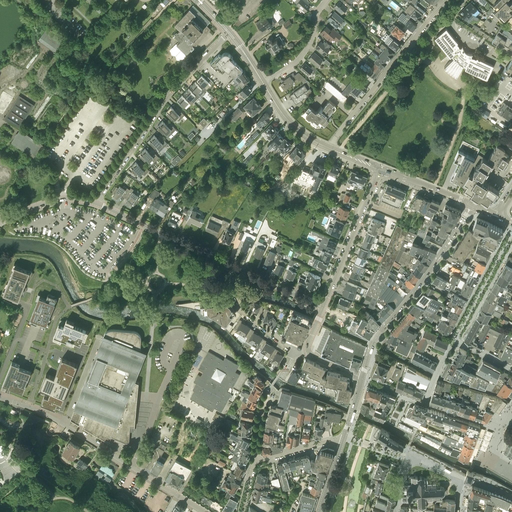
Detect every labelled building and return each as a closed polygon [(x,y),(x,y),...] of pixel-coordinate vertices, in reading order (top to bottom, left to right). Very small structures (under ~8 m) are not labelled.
[(308,1),(307,0),(295,0),(294,2),(297,4),(302,9),(301,10),(304,13),(310,6),(306,3),(308,1)] [(351,6),(344,0),(342,3),(339,1),(334,7),(342,14),(347,9),(348,10),(351,6)] [(417,0),(418,0),(415,4),(424,11),(425,10),(426,9),(427,8),(427,7),(425,6),(426,5),(427,5),(429,3),(425,0),(417,0)] [(497,0),(493,4),(495,6),(497,5),(499,7),(494,11),(498,16),(500,14),(504,19),(511,11),(511,10),(511,0),(511,1),(510,2),(508,0),(497,0)] [(470,2),(465,8),(475,15),(478,12),(476,10),(477,9),(470,2)] [(408,12),(409,13),(416,19),(416,20),(417,19),(418,21),(419,20),(420,20),(421,18),(421,17),(421,16),(422,14),(410,4),(404,11),(407,13),(408,12)] [(180,41),(177,44),(187,54),(191,50),(192,50),(194,48),(194,47),(194,46),(192,44),(194,43),(195,44),(196,44),(198,42),(208,32),(210,30),(210,29),(207,26),(207,25),(190,9),(190,8),(175,24),(181,29),(175,35),(180,41)] [(466,20),(471,15),(474,16),(475,15),(465,8),(459,13),(466,20)] [(344,19),(335,11),(332,14),(333,14),(331,16),(330,16),(328,19),(331,21),(330,22),(336,28),(344,19)] [(261,19),(256,22),(258,25),(259,25),(262,30),(267,27),(268,29),(275,24),(270,17),(272,15),(269,12),(261,18),(261,19)] [(400,16),(403,17),(402,18),(406,20),(404,23),(413,30),(413,29),(413,30),(413,29),(414,29),(415,28),(415,27),(416,26),(415,26),(417,24),(402,13),(400,16)] [(290,20),(283,25),(286,28),(292,24),(290,20)] [(400,26),(399,27),(394,23),(392,26),(394,28),(391,31),(400,38),(403,35),(401,34),(405,30),(403,29),(404,28),(400,26)] [(333,33),(326,26),(321,33),(330,41),(333,38),(337,41),(342,35),(336,30),(333,33)] [(38,40),(55,52),(64,39),(48,27),(38,40)] [(446,29),(437,36),(450,53),(453,56),(452,56),(453,58),(444,67),(447,70),(453,74),(457,76),(463,65),(487,77),(493,66),(487,63),(477,57),(476,58),(474,57),(473,57),(472,57),(472,54),(473,54),(471,54),(470,54),(468,53),(467,53),(465,51),(464,50),(463,49),(462,46),(462,47),(460,47),(459,46),(459,45),(457,43),(458,43),(458,42),(457,42),(446,29)] [(499,40),(504,43),(507,37),(499,31),(492,42),(496,45),(499,40)] [(393,38),(386,33),(384,36),(387,38),(385,41),(396,50),(397,50),(398,49),(399,48),(399,47),(401,45),(393,38)] [(272,37),(267,40),(268,42),(268,43),(266,44),(269,49),(271,48),(274,52),(283,46),(280,42),(283,40),(280,36),(274,39),(272,37)] [(508,46),(511,48),(511,39),(507,37),(504,43),(503,44),(508,47),(508,46)] [(319,43),(316,47),(324,55),(330,49),(328,48),(331,45),(325,39),(322,42),(320,44),(319,43)] [(392,55),(394,53),(386,46),(382,43),(380,45),(382,47),(380,49),(390,57),(391,57),(392,57),(393,56),(393,55),(392,55)] [(390,57),(380,49),(376,46),(374,49),(380,53),(378,56),(386,62),(390,57)] [(218,68),(223,72),(223,73),(227,69),(235,77),(242,70),(243,70),(232,58),(233,57),(229,54),(229,53),(228,53),(227,53),(226,52),(225,53),(224,53),(221,55),(220,56),(219,56),(218,55),(210,62),(217,69),(218,68)] [(310,58),(310,60),(317,66),(322,60),(314,53),(310,58)] [(369,56),(382,67),(384,65),(385,65),(386,64),(386,63),(386,62),(378,56),(376,58),(371,53),(369,56)] [(511,59),(507,68),(506,67),(503,70),(505,71),(511,75),(511,59)] [(366,62),(378,72),(379,71),(380,70),(381,69),(381,68),(382,68),(375,62),(374,64),(371,62),(368,60),(366,62)] [(368,72),(374,77),(375,77),(377,75),(376,74),(378,72),(366,62),(363,65),(369,70),(368,72)] [(300,69),(308,75),(311,72),(313,74),(317,70),(312,66),(310,68),(305,63),(300,69)] [(348,69),(344,66),(336,75),(340,78),(348,69)] [(237,88),(240,84),(242,86),(249,79),(249,77),(248,76),(247,76),(245,73),(245,72),(244,70),(243,70),(242,70),(235,77),(230,82),(237,88)] [(281,86),(285,91),(288,88),(288,87),(290,86),(291,83),(293,83),(294,81),(297,79),(298,81),(301,79),(303,83),(308,80),(299,72),(295,75),(293,73),(289,76),(287,76),(287,77),(285,77),(285,78),(285,79),(284,80),(283,80),(282,82),(281,83),(282,85),(281,86)] [(213,83),(208,78),(206,80),(202,75),(197,80),(202,84),(204,87),(207,89),(211,85),(213,83)] [(355,97),(357,95),(358,96),(363,91),(364,92),(367,87),(356,78),(353,81),(352,80),(348,85),(350,87),(349,89),(347,87),(342,93),(343,94),(344,95),(346,93),(348,95),(350,93),(355,97)] [(197,94),(198,94),(200,96),(205,91),(207,89),(204,87),(202,84),(200,86),(195,82),(190,86),(195,91),(197,94)] [(248,84),(238,93),(240,95),(238,97),(241,100),(244,96),(245,96),(252,88),(252,86),(251,85),(250,86),(248,84)] [(310,88),(308,90),(304,85),(293,92),(294,93),(290,95),(293,100),(293,99),(294,100),(294,101),(296,104),(308,96),(313,92),(310,88)] [(6,86),(0,96),(0,112),(1,112),(4,114),(17,92),(6,86)] [(191,101),(191,100),(194,103),(198,98),(200,96),(198,94),(197,94),(195,91),(193,93),(188,88),(184,93),(189,98),(188,98),(191,101)] [(8,122),(9,121),(19,127),(34,104),(19,94),(4,116),(2,118),(8,122)] [(177,100),(184,107),(189,102),(191,105),(194,103),(191,100),(191,101),(188,98),(187,100),(182,95),(177,100)] [(262,106),(254,97),(245,105),(253,114),(262,106)] [(336,107),(336,106),(329,100),(323,108),(321,106),(316,112),(309,106),(303,112),(304,113),(309,118),(309,119),(311,122),(317,127),(318,127),(320,125),(322,127),(323,127),(329,120),(326,118),(328,116),(329,116),(330,116),(332,114),(331,113),(336,107)] [(511,108),(507,105),(506,105),(503,102),(496,112),(500,114),(511,122),(511,108)] [(174,118),(175,120),(178,118),(180,120),(185,115),(180,110),(178,108),(175,111),(171,106),(166,111),(170,114),(168,115),(173,119),(174,118)] [(235,121),(244,112),(238,107),(225,122),(229,126),(234,120),(235,121)] [(486,118),(489,113),(481,108),(478,113),(486,118)] [(264,124),(270,118),(269,116),(270,115),(266,112),(258,121),(256,122),(257,123),(256,123),(260,127),(260,126),(261,127),(264,123),(264,124)] [(204,118),(199,122),(204,127),(209,123),(204,118)] [(165,133),(169,136),(176,129),(171,124),(169,122),(167,125),(162,121),(158,125),(161,128),(160,129),(164,134),(165,133)] [(266,136),(269,140),(278,131),(278,129),(277,127),(275,127),(274,128),(271,124),(265,129),(269,133),(266,136)] [(20,129),(12,142),(37,159),(46,146),(20,129)] [(257,131),(251,137),(254,139),(259,134),(257,131)] [(273,150),(274,148),(278,144),(283,138),(280,135),(281,135),(279,133),(278,134),(268,146),(271,148),(273,150)] [(157,147),(159,149),(161,146),(163,148),(168,144),(163,139),(161,137),(158,139),(154,135),(150,139),(153,142),(151,143),(156,148),(157,147)] [(277,150),(280,147),(282,149),(281,150),(283,153),(285,151),(286,151),(292,144),(291,144),(291,143),(290,142),(289,142),(285,138),(278,145),(278,144),(274,148),(277,150)] [(450,177),(463,182),(477,153),(479,149),(463,141),(459,150),(458,150),(454,160),(458,162),(450,177)] [(500,141),(497,145),(505,150),(507,146),(500,141)] [(228,149),(222,143),(218,147),(224,153),(228,149)] [(292,159),(293,157),(295,159),(290,164),(294,167),(306,153),(302,150),(300,148),(300,147),(299,145),(297,146),(296,145),(289,154),(288,156),(292,159)] [(504,151),(505,150),(497,145),(487,160),(483,157),(477,153),(463,182),(466,185),(463,189),(470,194),(470,195),(477,199),(478,197),(487,203),(491,195),(494,197),(496,189),(487,183),(487,182),(483,179),(480,178),(481,177),(482,177),(483,176),(484,174),(485,175),(492,164),(498,168),(500,164),(504,167),(509,159),(505,157),(507,153),(504,151)] [(142,157),(146,161),(147,161),(148,160),(149,162),(152,160),(154,162),(159,157),(154,152),(152,150),(149,153),(145,148),(140,153),(143,156),(142,157)] [(149,170),(144,165),(142,164),(140,166),(135,162),(131,166),(134,169),(133,170),(137,175),(138,174),(140,176),(142,173),(144,175),(149,170)] [(306,176),(312,178),(310,182),(318,185),(322,176),(321,175),(323,171),(324,171),(325,168),(325,167),(323,166),(319,164),(319,165),(315,163),(314,162),(313,163),(313,164),(312,167),(311,167),(310,171),(309,172),(308,172),(306,176)] [(336,165),(333,163),(328,175),(335,178),(340,166),(339,166),(339,165),(337,164),(336,165)] [(347,182),(354,185),(359,174),(358,172),(356,171),(355,172),(352,171),(351,173),(347,182)] [(366,176),(366,175),(363,174),(362,175),(359,174),(354,185),(361,188),(362,187),(366,177),(366,176)] [(385,189),(381,199),(399,207),(406,191),(404,190),(403,190),(392,186),(392,185),(391,185),(386,183),(384,187),(385,188),(385,189)] [(130,189),(128,188),(124,185),(123,188),(120,186),(118,189),(116,188),(114,192),(115,193),(113,196),(118,200),(121,195),(124,197),(123,199),(126,196),(126,195),(130,189)] [(126,195),(126,196),(129,198),(125,203),(131,206),(133,202),(134,203),(138,198),(137,198),(139,195),(137,194),(136,193),(137,191),(131,187),(130,189),(126,195)] [(156,211),(161,203),(159,202),(160,200),(157,198),(158,195),(156,193),(151,197),(154,199),(152,203),(153,204),(151,207),(156,211)] [(342,203),(343,200),(348,202),(350,198),(351,195),(345,193),(342,193),(338,201),(342,203)] [(411,207),(417,210),(423,197),(418,195),(416,196),(411,207)] [(417,210),(425,214),(430,201),(428,199),(428,197),(425,196),(424,197),(423,197),(417,210),(418,210),(417,210)] [(431,216),(433,212),(434,210),(436,211),(440,202),(431,199),(431,201),(430,201),(425,214),(431,216)] [(162,214),(164,211),(165,212),(169,206),(171,208),(174,202),(171,200),(168,205),(165,203),(164,205),(161,203),(156,211),(162,214)] [(337,215),(345,218),(346,217),(346,218),(347,217),(348,217),(348,216),(348,215),(347,215),(349,210),(338,205),(336,210),(338,211),(337,215)] [(445,205),(441,214),(445,215),(446,213),(448,213),(447,215),(451,216),(453,213),(455,208),(445,205)] [(187,220),(186,223),(187,222),(190,224),(191,224),(192,221),(200,225),(200,226),(203,220),(201,218),(201,219),(199,218),(201,214),(197,212),(193,210),(195,207),(193,206),(185,219),(187,220)] [(456,221),(461,213),(460,211),(455,208),(453,213),(451,216),(447,215),(448,213),(446,213),(445,215),(456,221)] [(180,213),(177,211),(174,210),(168,223),(169,222),(171,223),(172,224),(171,225),(174,226),(175,225),(175,226),(177,221),(179,222),(182,217),(181,217),(182,214),(180,213)] [(445,215),(441,214),(441,213),(440,215),(442,216),(441,219),(442,219),(453,225),(456,221),(445,215)] [(210,220),(206,229),(206,228),(212,231),(217,234),(219,227),(224,229),(229,222),(222,219),(222,221),(212,217),(210,220)] [(482,233),(487,221),(479,218),(477,217),(476,218),(477,218),(473,227),(472,228),(481,233),(482,233)] [(384,223),(373,219),(372,218),(368,229),(369,229),(375,232),(379,234),(384,223)] [(451,228),(453,225),(442,219),(440,222),(433,218),(431,222),(450,230),(451,230),(451,228)] [(332,233),(339,236),(341,232),(339,232),(343,223),(336,220),(332,229),(334,229),(332,233)] [(494,248),(503,232),(502,229),(488,222),(487,221),(482,233),(485,235),(482,241),(480,240),(479,240),(494,248)] [(449,232),(450,230),(431,222),(430,225),(434,227),(433,231),(438,233),(438,232),(447,236),(449,232)] [(383,257),(380,262),(378,266),(389,271),(394,260),(397,255),(400,248),(404,239),(412,243),(416,234),(408,230),(397,225),(391,238),(383,257)] [(452,252),(462,259),(479,235),(480,235),(481,233),(472,228),(471,229),(469,227),(452,252)] [(443,241),(447,236),(438,232),(438,233),(433,231),(428,228),(426,234),(443,241)] [(227,229),(223,240),(229,243),(230,242),(231,242),(232,240),(231,239),(234,233),(232,233),(233,232),(227,229)] [(364,238),(373,242),(376,236),(374,235),(375,232),(369,229),(368,229),(369,230),(368,232),(367,232),(366,235),(365,235),(364,238)] [(249,245),(251,246),(256,236),(248,233),(247,234),(247,235),(244,234),(241,240),(244,241),(242,245),(241,248),(247,251),(249,245)] [(273,238),(276,240),(277,236),(271,234),(270,237),(267,242),(270,244),(273,238)] [(440,246),(443,241),(426,234),(424,237),(427,238),(428,238),(427,240),(425,244),(430,246),(432,242),(440,246)] [(361,248),(367,251),(369,248),(371,248),(373,242),(364,238),(363,241),(363,242),(362,245),(361,248)] [(323,245),(333,250),(334,249),(335,247),(335,246),(336,243),(331,241),(332,241),(329,240),(329,241),(325,239),(323,245)] [(422,253),(432,258),(437,252),(423,247),(421,246),(412,243),(404,239),(400,248),(415,256),(417,251),(421,253),(422,253)] [(494,248),(479,240),(476,247),(491,254),(494,248)] [(254,254),(261,257),(265,249),(264,249),(266,245),(263,244),(263,243),(258,241),(256,246),(257,246),(255,250),(256,250),(254,254)] [(332,254),(325,251),(326,249),(319,246),(318,249),(322,250),(319,256),(329,260),(330,260),(331,257),(330,257),(332,254)] [(491,254),(476,247),(472,257),(485,264),(487,262),(491,254)] [(358,255),(366,259),(369,251),(367,251),(361,248),(360,248),(359,251),(360,251),(358,255)] [(397,255),(424,270),(428,264),(418,258),(415,256),(400,248),(397,255)] [(264,262),(270,265),(276,253),(270,250),(264,262)] [(418,258),(428,264),(432,258),(422,253),(421,253),(418,258)] [(283,271),(284,270),(283,270),(287,262),(281,259),(282,255),(279,254),(275,262),(278,263),(275,271),(278,272),(277,273),(280,274),(281,273),(281,274),(283,270),(283,271)] [(355,264),(364,267),(367,259),(366,259),(358,255),(357,258),(356,258),(355,260),(356,261),(355,261),(356,262),(355,264)] [(395,261),(401,264),(412,271),(420,276),(420,275),(424,270),(397,255),(394,260),(395,261)] [(468,265),(471,267),(472,266),(482,270),(485,264),(472,257),(468,265)] [(314,262),(312,266),(316,268),(316,267),(325,271),(325,270),(326,268),(327,265),(323,263),(324,262),(313,258),(312,261),(314,262)] [(462,269),(468,272),(478,277),(482,270),(472,266),(471,267),(468,265),(463,263),(462,265),(463,266),(462,269)] [(511,277),(511,266),(506,263),(501,272),(511,277)] [(352,269),(362,274),(365,268),(364,267),(355,264),(352,269)] [(15,265),(4,293),(12,297),(19,300),(23,289),(30,271),(15,265)] [(366,293),(367,294),(373,296),(378,298),(379,295),(387,276),(389,271),(378,266),(376,272),(373,278),(370,284),(366,293)] [(415,282),(420,276),(412,271),(411,272),(402,266),(398,271),(400,272),(399,273),(415,282)] [(292,278),(293,279),(297,269),(293,267),(292,270),(289,269),(287,272),(288,273),(286,276),(290,278),(289,278),(291,279),(292,278)] [(360,280),(362,274),(352,269),(350,275),(360,280)] [(387,276),(408,291),(411,287),(396,276),(397,276),(390,271),(389,271),(387,276)] [(303,285),(306,287),(307,285),(315,289),(317,285),(319,285),(320,285),(321,283),(320,282),(319,281),(320,277),(309,272),(306,279),(300,277),(298,282),(303,285)] [(465,276),(467,277),(466,280),(475,284),(478,277),(468,272),(465,276)] [(501,272),(496,280),(506,286),(509,287),(511,285),(511,284),(511,277),(501,272)] [(396,276),(411,287),(415,282),(399,273),(397,276),(396,276)] [(432,280),(432,281),(449,290),(451,287),(453,284),(436,275),(433,280),(432,280)] [(450,281),(454,284),(471,292),(475,284),(466,280),(453,275),(450,281)] [(379,295),(394,308),(398,303),(401,300),(408,291),(387,276),(379,295)] [(491,289),(509,299),(510,299),(511,296),(505,294),(506,292),(511,295),(511,294),(511,289),(509,287),(506,286),(496,280),(491,289)] [(345,287),(362,294),(364,289),(347,282),(345,287)] [(345,287),(342,294),(360,301),(362,295),(362,294),(345,287)] [(434,290),(432,289),(428,287),(423,293),(430,297),(434,290)] [(456,293),(467,299),(468,296),(469,296),(470,294),(470,293),(462,289),(461,292),(457,290),(456,293)] [(486,298),(503,307),(506,302),(511,304),(511,300),(510,299),(509,299),(491,289),(486,298)] [(451,299),(463,305),(467,299),(456,293),(449,290),(446,296),(451,299)] [(57,297),(52,295),(48,293),(46,297),(39,295),(34,306),(29,320),(37,323),(38,320),(42,322),(41,325),(48,329),(49,329),(52,320),(49,319),(49,318),(50,316),(50,315),(53,306),(57,297)] [(433,313),(440,305),(442,303),(436,300),(430,297),(423,293),(415,303),(433,313)] [(391,312),(394,308),(379,295),(378,298),(377,300),(380,303),(391,312)] [(373,296),(370,301),(368,307),(373,309),(373,308),(377,300),(378,298),(373,296)] [(339,301),(338,304),(345,308),(345,307),(348,308),(350,302),(348,301),(341,298),(340,298),(339,300),(339,301)] [(486,298),(481,308),(491,314),(491,313),(499,317),(504,307),(503,307),(486,298)] [(447,306),(460,312),(461,309),(463,309),(464,307),(463,306),(463,305),(451,299),(447,306)] [(236,312),(232,307),(231,306),(230,305),(229,304),(228,303),(227,302),(224,302),(200,304),(201,306),(201,310),(204,312),(214,317),(224,325),(225,326),(225,327),(236,312)] [(263,308),(264,306),(254,302),(253,305),(251,304),(247,305),(248,307),(251,309),(251,310),(251,311),(254,314),(255,312),(257,313),(258,312),(261,313),(263,308)] [(387,316),(391,312),(380,303),(378,306),(381,308),(380,310),(387,316)] [(433,313),(415,303),(409,310),(422,319),(425,321),(426,320),(427,319),(428,318),(430,317),(433,313)] [(440,305),(443,307),(442,310),(448,313),(457,318),(460,312),(447,306),(442,303),(440,305)] [(381,323),(387,316),(375,306),(374,308),(377,312),(376,314),(374,312),(372,315),(381,323)] [(476,317),(486,322),(487,322),(491,314),(481,308),(480,310),(478,313),(476,317)] [(270,311),(265,309),(262,315),(265,317),(263,321),(265,322),(268,325),(269,323),(270,324),(273,316),(269,314),(270,311)] [(409,310),(406,314),(413,319),(414,317),(415,318),(414,318),(420,322),(422,319),(409,310)] [(301,346),(312,319),(293,311),(282,337),(301,346)] [(376,328),(381,323),(372,315),(370,313),(366,311),(364,314),(366,315),(365,316),(368,319),(367,320),(368,320),(366,324),(376,328)] [(457,318),(448,313),(447,316),(442,314),(441,317),(442,317),(454,324),(457,318)] [(402,318),(419,328),(420,325),(416,323),(415,324),(414,324),(416,321),(413,319),(406,314),(402,318)] [(449,333),(454,324),(442,317),(439,322),(436,327),(449,333)] [(493,345),(503,350),(506,343),(508,343),(511,334),(511,333),(487,322),(486,322),(476,317),(464,339),(464,340),(464,339),(471,343),(480,348),(483,343),(481,342),(488,330),(499,335),(493,345)] [(65,321),(60,319),(53,338),(62,341),(63,339),(64,339),(66,340),(68,341),(67,343),(74,345),(75,343),(76,341),(81,343),(83,338),(85,339),(89,329),(87,328),(74,323),(75,321),(67,318),(65,321)] [(369,337),(369,338),(373,332),(376,329),(375,329),(376,328),(366,324),(368,320),(367,320),(362,318),(357,327),(352,324),(348,331),(367,340),(369,337)] [(398,323),(418,331),(419,328),(402,318),(398,323)] [(240,334),(246,325),(244,324),(244,323),(243,322),(244,322),(240,319),(235,327),(238,329),(237,331),(236,332),(239,334),(240,334)] [(418,331),(398,323),(394,327),(416,337),(418,331)] [(245,336),(247,337),(252,329),(250,328),(250,327),(246,325),(240,334),(241,335),(244,337),(245,336)] [(414,341),(416,337),(394,327),(391,331),(390,332),(414,341)] [(141,347),(142,341),(142,339),(142,338),(141,337),(141,335),(140,334),(139,332),(138,331),(136,330),(135,330),(134,330),(113,328),(111,328),(109,329),(108,330),(106,331),(105,333),(104,332),(104,334),(103,336),(95,355),(87,376),(74,408),(75,408),(70,420),(79,425),(80,423),(84,425),(83,427),(109,443),(112,437),(115,438),(115,440),(123,443),(124,443),(125,443),(126,442),(127,442),(128,442),(129,442),(129,441),(129,440),(130,438),(130,431),(132,431),(134,431),(135,427),(138,395),(138,391),(139,381),(135,380),(148,350),(141,347)] [(256,332),(252,329),(247,337),(244,343),(250,348),(252,345),(258,335),(256,334),(257,333),(255,332),(256,332)] [(332,330),(321,355),(337,362),(347,366),(350,359),(352,359),(357,342),(342,336),(332,330)] [(427,342),(445,350),(448,342),(444,340),(445,338),(438,335),(437,336),(425,330),(418,346),(413,344),(410,349),(415,352),(417,347),(423,350),(427,342)] [(389,334),(387,339),(391,341),(392,341),(397,344),(395,350),(404,354),(407,355),(410,349),(413,344),(414,341),(390,332),(389,334)] [(258,335),(252,345),(253,345),(256,347),(257,346),(260,348),(264,339),(262,338),(262,337),(258,335)] [(264,339),(260,348),(262,349),(261,351),(260,352),(264,355),(270,345),(269,344),(269,343),(268,343),(268,342),(264,339)] [(366,346),(363,345),(357,342),(352,359),(350,359),(347,366),(350,368),(350,367),(352,368),(353,369),(355,369),(355,370),(356,370),(357,370),(358,370),(358,369),(359,367),(361,360),(362,359),(364,352),(364,350),(365,347),(366,346)] [(269,356),(272,358),(277,350),(274,348),(275,348),(270,345),(264,355),(265,355),(269,358),(269,356)] [(511,347),(507,345),(500,359),(511,364),(511,347)] [(459,348),(457,352),(470,360),(470,359),(472,357),(466,354),(467,352),(459,348)] [(280,352),(277,350),(272,358),(273,359),(272,361),(277,364),(279,361),(280,362),(283,357),(282,356),(280,354),(281,353),(280,353),(280,352)] [(235,372),(239,365),(225,357),(223,360),(215,355),(208,351),(198,369),(202,371),(203,372),(202,374),(201,376),(198,374),(194,381),(196,383),(193,390),(194,391),(190,398),(202,405),(206,407),(213,411),(215,408),(221,411),(227,400),(231,394),(227,391),(230,386),(232,388),(236,381),(240,374),(235,372)] [(419,365),(433,372),(437,363),(415,352),(411,361),(414,363),(413,364),(418,366),(419,365)] [(457,352),(451,362),(475,375),(475,374),(478,370),(467,365),(469,362),(473,364),(474,361),(472,361),(470,359),(470,360),(457,352)] [(41,403),(59,410),(78,364),(62,358),(60,363),(57,370),(56,371),(56,373),(55,376),(46,373),(38,393),(44,395),(41,403)] [(325,368),(316,364),(316,363),(304,358),(303,360),(305,361),(302,367),(309,370),(307,374),(308,375),(320,380),(323,373),(325,368)] [(20,363),(18,362),(12,360),(2,387),(10,390),(11,387),(23,392),(26,384),(27,383),(27,384),(28,383),(28,381),(28,380),(31,372),(32,371),(30,370),(24,367),(19,365),(20,363)] [(379,363),(378,363),(377,363),(372,373),(373,377),(383,381),(388,369),(388,368),(390,364),(380,360),(379,363)] [(497,377),(500,370),(483,361),(478,370),(475,374),(488,381),(494,384),(496,380),(497,377)] [(475,375),(451,362),(448,368),(445,367),(441,375),(444,376),(455,379),(485,389),(488,381),(475,374),(475,375)] [(430,379),(430,378),(419,373),(407,366),(403,364),(401,370),(399,379),(406,382),(415,385),(425,389),(426,388),(427,386),(427,385),(428,382),(429,381),(430,379)] [(391,378),(398,381),(399,379),(401,370),(396,367),(391,378)] [(305,376),(304,376),(306,373),(302,370),(300,374),(298,373),(297,374),(295,372),(294,372),(294,373),(293,375),(291,374),(288,379),(295,383),(299,377),(304,380),(305,376)] [(327,375),(323,373),(320,380),(323,382),(323,384),(335,387),(338,390),(336,394),(335,394),(335,396),(337,396),(337,398),(349,401),(352,388),(352,387),(350,386),(350,382),(350,380),(350,378),(350,377),(349,377),(340,375),(341,373),(328,370),(327,375)] [(511,386),(511,376),(500,370),(497,377),(502,379),(511,386)] [(253,378),(251,381),(261,388),(261,387),(262,388),(264,386),(263,385),(264,383),(260,380),(261,379),(256,376),(254,379),(253,378)] [(485,389),(505,394),(506,395),(511,386),(502,379),(497,377),(496,380),(494,384),(488,381),(485,389)] [(261,392),(262,390),(262,389),(261,388),(251,381),(249,379),(247,382),(249,383),(249,384),(251,386),(249,389),(250,389),(250,390),(251,391),(251,390),(259,395),(260,392),(261,392)] [(406,382),(399,379),(398,381),(396,388),(402,391),(406,382)] [(441,390),(443,383),(437,381),(435,388),(439,389),(438,391),(440,391),(440,390),(441,390)] [(402,391),(411,395),(415,385),(406,382),(402,391)] [(435,388),(429,402),(443,407),(449,389),(451,385),(443,383),(441,390),(440,390),(440,391),(438,391),(439,389),(435,388)] [(422,397),(425,389),(415,385),(411,395),(420,398),(422,397)] [(374,397),(377,389),(369,386),(367,387),(365,395),(374,397)] [(371,407),(369,413),(373,416),(383,392),(377,389),(374,397),(373,399),(374,400),(373,404),(374,405),(373,408),(371,407)] [(449,389),(443,407),(452,410),(458,393),(457,392),(454,393),(453,392),(451,393),(449,389)] [(245,395),(256,400),(257,398),(258,398),(259,396),(258,395),(259,395),(251,390),(251,391),(250,393),(245,391),(245,392),(243,391),(241,393),(245,395)] [(278,405),(284,407),(288,408),(290,409),(304,413),(308,414),(313,415),(315,401),(280,390),(279,393),(281,394),(280,398),(279,402),(278,405)] [(461,397),(462,391),(459,390),(458,393),(458,394),(458,393),(452,410),(457,412),(461,402),(462,397),(461,397)] [(473,391),(470,399),(468,398),(467,400),(462,414),(468,415),(476,392),(473,391)] [(389,394),(383,392),(373,416),(378,418),(385,403),(389,394)] [(468,415),(475,418),(478,408),(483,394),(476,392),(468,415)] [(391,405),(395,397),(389,394),(385,403),(389,405),(391,405)] [(494,397),(483,394),(478,408),(485,410),(485,408),(490,409),(490,408),(494,411),(502,400),(494,397)] [(256,400),(245,395),(243,398),(242,400),(243,401),(248,404),(254,407),(255,405),(257,404),(257,403),(257,402),(257,401),(256,400)] [(373,399),(374,397),(365,395),(360,410),(369,413),(371,407),(370,407),(373,399)] [(462,414),(467,400),(466,400),(463,398),(461,402),(457,412),(462,414)] [(254,412),(249,410),(247,410),(248,404),(243,401),(241,409),(240,417),(247,418),(252,419),(252,418),(253,417),(254,415),(253,413),(254,412)] [(378,418),(383,421),(387,413),(386,412),(389,405),(385,403),(378,418)] [(278,427),(284,407),(278,405),(276,404),(276,405),(277,405),(277,407),(271,405),(269,411),(265,424),(277,427),(278,427)] [(415,404),(412,410),(409,408),(405,416),(420,423),(422,419),(422,418),(427,408),(426,407),(426,408),(425,408),(422,406),(421,406),(419,406),(419,405),(418,405),(416,404),(415,404)] [(433,410),(427,408),(422,418),(429,421),(433,410)] [(475,418),(481,420),(485,410),(478,408),(475,418)] [(485,408),(485,410),(481,420),(485,421),(487,421),(494,411),(490,408),(490,409),(485,408)] [(304,413),(290,409),(289,414),(297,417),(296,424),(295,428),(292,445),(294,445),(295,444),(296,443),(299,443),(304,413)] [(429,421),(433,423),(435,424),(436,421),(435,421),(439,412),(433,410),(429,421)] [(340,422),(341,415),(326,412),(325,414),(323,429),(329,430),(331,419),(339,420),(339,422),(340,422)] [(435,421),(436,421),(438,422),(437,425),(439,426),(440,423),(444,413),(439,412),(435,421)] [(221,422),(224,417),(215,413),(212,418),(221,422)] [(315,425),(315,426),(314,435),(314,436),(315,437),(317,438),(318,437),(318,436),(319,436),(321,436),(323,429),(325,414),(321,413),(320,422),(319,422),(319,421),(315,421),(314,425),(315,425)] [(450,430),(456,417),(444,413),(440,423),(439,426),(450,430)] [(312,416),(305,414),(303,422),(310,424),(312,416)] [(462,419),(456,417),(450,430),(449,433),(451,434),(452,431),(454,432),(456,427),(459,428),(462,419)] [(462,419),(459,428),(462,429),(465,431),(467,426),(468,422),(462,419)] [(242,425),(242,428),(252,430),(252,427),(252,425),(249,424),(249,423),(245,423),(245,422),(240,421),(240,424),(242,425)] [(467,426),(479,431),(480,427),(479,425),(468,422),(467,426)] [(467,426),(465,431),(477,436),(479,431),(467,426)] [(252,430),(242,428),(239,427),(238,431),(241,431),(241,433),(241,434),(245,435),(245,436),(247,436),(247,438),(250,440),(251,440),(251,439),(251,437),(251,436),(252,436),(252,434),(251,433),(252,430)] [(287,434),(286,444),(287,444),(287,445),(290,446),(290,445),(292,445),(295,428),(293,427),(291,428),(290,434),(287,434)] [(308,440),(310,428),(304,427),(302,440),(305,441),(305,440),(308,440)] [(402,451),(404,447),(399,444),(389,438),(388,437),(389,434),(378,428),(373,436),(379,440),(378,441),(382,443),(385,445),(391,449),(392,446),(395,448),(396,448),(401,451),(402,451)] [(465,431),(462,429),(462,432),(463,432),(462,434),(470,438),(469,439),(475,441),(477,436),(465,431)] [(264,437),(280,439),(280,437),(277,437),(277,436),(278,436),(278,432),(274,432),(264,431),(264,432),(263,433),(264,433),(264,434),(264,437)] [(459,440),(473,446),(475,441),(469,439),(470,438),(462,434),(462,435),(454,432),(452,431),(451,434),(450,435),(448,434),(447,435),(459,440)] [(250,441),(240,435),(238,435),(237,436),(231,433),(229,437),(239,442),(251,449),(248,447),(249,445),(248,445),(250,441)] [(212,441),(219,445),(222,440),(215,436),(212,441)] [(511,439),(511,438),(503,452),(504,453),(506,454),(507,454),(509,455),(510,456),(511,457),(511,456),(511,439)] [(473,446),(459,440),(456,448),(471,453),(473,446)] [(79,447),(70,441),(64,451),(73,457),(79,447)] [(250,451),(251,449),(239,442),(236,448),(235,448),(249,456),(250,455),(249,455),(250,452),(250,451)] [(446,449),(451,451),(450,454),(450,455),(458,457),(468,460),(471,453),(456,448),(449,445),(442,442),(440,445),(446,449)] [(283,450),(283,444),(272,444),(262,443),(262,445),(262,448),(261,452),(264,455),(265,455),(265,454),(268,454),(269,454),(269,453),(271,453),(274,452),(276,451),(276,452),(277,451),(283,450)] [(146,467),(157,473),(157,474),(164,463),(166,459),(161,456),(165,449),(164,449),(159,446),(146,467)] [(248,460),(249,458),(249,457),(249,456),(235,448),(234,450),(235,451),(233,453),(239,456),(239,457),(240,457),(247,461),(247,460),(248,460)] [(309,457),(309,456),(313,468),(327,472),(334,450),(327,448),(321,450),(319,455),(317,454),(315,461),(312,460),(310,460),(309,457)] [(247,462),(247,461),(240,457),(239,457),(234,454),(233,456),(231,460),(235,461),(246,468),(248,465),(246,464),(247,462)] [(301,456),(303,465),(304,468),(306,472),(311,474),(312,471),(313,468),(309,456),(306,455),(301,456)] [(297,457),(295,458),(299,473),(301,472),(300,469),(304,468),(303,465),(301,456),(301,457),(300,456),(297,456),(297,457)] [(224,467),(226,463),(216,458),(215,462),(224,467)] [(289,460),(288,460),(293,476),(299,475),(299,473),(295,458),(293,459),(292,458),(290,459),(289,460)] [(82,471),(85,468),(85,469),(88,465),(79,459),(77,462),(78,464),(75,468),(78,470),(81,469),(82,471)] [(170,469),(165,478),(165,480),(178,487),(179,485),(181,486),(191,468),(176,460),(175,460),(176,460),(170,469)] [(283,462),(287,478),(293,476),(288,460),(287,461),(287,460),(286,460),(284,460),(283,461),(283,462)] [(246,468),(235,461),(231,468),(243,474),(245,471),(246,471),(247,469),(246,468)] [(277,463),(280,473),(278,473),(283,490),(285,489),(285,490),(290,488),(287,478),(283,462),(281,462),(280,461),(278,462),(277,463)] [(379,462),(373,479),(378,480),(381,481),(383,482),(389,466),(379,462)] [(100,468),(98,472),(95,477),(107,485),(112,478),(111,478),(113,476),(112,476),(113,474),(112,472),(112,469),(109,468),(107,466),(105,467),(102,467),(101,468),(100,468)] [(313,468),(312,471),(317,473),(316,476),(317,476),(325,478),(327,472),(313,468)] [(470,471),(469,471),(467,470),(466,473),(465,477),(468,478),(471,479),(471,478),(477,480),(477,478),(480,480),(482,476),(473,473),(473,472),(472,472),(470,471)] [(223,481),(237,488),(239,485),(240,485),(241,482),(239,481),(242,476),(232,471),(230,473),(228,476),(226,475),(223,481)] [(258,477),(257,481),(266,483),(268,476),(266,475),(266,474),(263,473),(262,474),(259,473),(258,475),(257,474),(257,477),(258,477)] [(317,476),(317,477),(311,476),(309,483),(322,487),(325,478),(317,476)] [(436,482),(430,482),(430,481),(429,482),(427,483),(428,482),(428,480),(428,479),(421,476),(417,478),(417,476),(410,476),(409,477),(409,481),(408,480),(406,480),(405,482),(405,483),(404,483),(404,488),(403,488),(403,495),(402,495),(402,502),(403,502),(403,500),(410,500),(410,501),(411,501),(411,500),(418,500),(418,503),(417,503),(417,504),(418,504),(418,506),(419,506),(418,506),(422,507),(422,508),(422,507),(426,505),(426,506),(426,505),(428,503),(428,501),(430,501),(430,500),(433,499),(433,500),(433,501),(434,501),(435,501),(436,501),(435,499),(441,499),(442,499),(442,494),(443,494),(444,494),(444,493),(445,492),(445,491),(445,489),(443,487),(444,487),(443,487),(441,487),(441,486),(437,486),(437,487),(436,487),(436,484),(436,483),(436,482)] [(278,478),(271,480),(272,485),(280,487),(280,484),(278,478)] [(369,493),(370,494),(371,492),(380,494),(382,485),(383,483),(383,482),(381,481),(378,480),(373,479),(370,486),(366,484),(364,491),(362,496),(366,498),(365,501),(363,501),(363,502),(364,502),(364,506),(365,507),(369,493)] [(233,495),(237,488),(223,481),(220,486),(221,486),(220,489),(226,492),(225,494),(229,496),(230,493),(233,495)] [(255,486),(268,489),(269,486),(269,484),(266,483),(257,481),(256,483),(255,483),(255,486)] [(300,487),(319,493),(322,487),(309,483),(308,486),(305,485),(304,487),(300,485),(300,487)] [(254,492),(254,493),(267,496),(267,494),(268,490),(268,489),(255,486),(255,489),(253,489),(253,491),(254,492)] [(490,492),(472,486),(470,493),(479,496),(478,501),(486,503),(487,502),(492,504),(491,506),(502,511),(501,511),(507,511),(509,510),(509,509),(507,508),(496,503),(487,500),(490,492)] [(296,511),(313,511),(318,498),(318,497),(317,497),(302,492),(296,511)] [(487,500),(496,503),(507,508),(511,500),(503,497),(498,495),(490,492),(487,500)] [(267,496),(254,493),(253,495),(252,495),(251,497),(252,497),(252,498),(252,499),(262,501),(263,499),(271,501),(272,497),(267,496)] [(478,501),(479,496),(470,493),(468,498),(467,505),(489,511),(501,511),(502,511),(491,506),(492,504),(487,502),(486,503),(478,501)] [(377,500),(376,501),(394,505),(395,499),(389,498),(381,494),(379,499),(379,500),(377,500)] [(221,511),(224,505),(204,495),(201,500),(221,511)] [(237,502),(230,498),(224,509),(228,511),(231,511),(237,502)] [(442,500),(440,501),(440,505),(434,505),(433,510),(428,510),(427,511),(446,511),(447,507),(454,508),(455,500),(448,499),(445,499),(442,500)] [(371,503),(375,504),(393,511),(394,505),(376,501),(376,503),(371,501),(371,503)]
